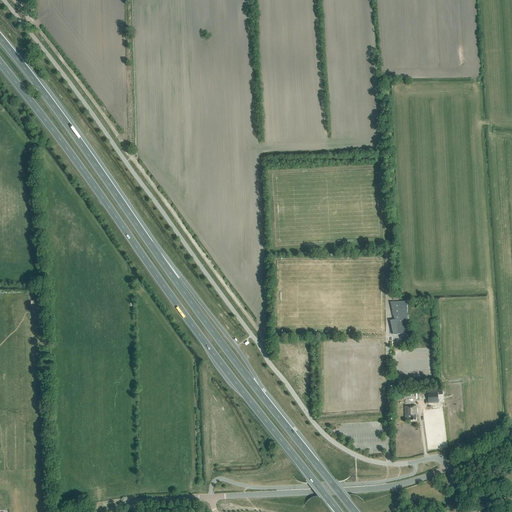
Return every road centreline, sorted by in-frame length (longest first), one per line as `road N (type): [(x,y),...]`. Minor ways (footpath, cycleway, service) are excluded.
road 1 (trunk): [(354,511),(0,37)]
road 2 (trunk): [(0,63),(337,511)]
road 3 (unclassified): [(445,468),(437,458),(373,462),(333,442),(260,347)]
road 4 (track): [(260,347),(259,331),(131,155)]
road 5 (track): [(131,155),(14,0)]
road 6 (tertiary): [(312,492),(385,487),(445,468)]
